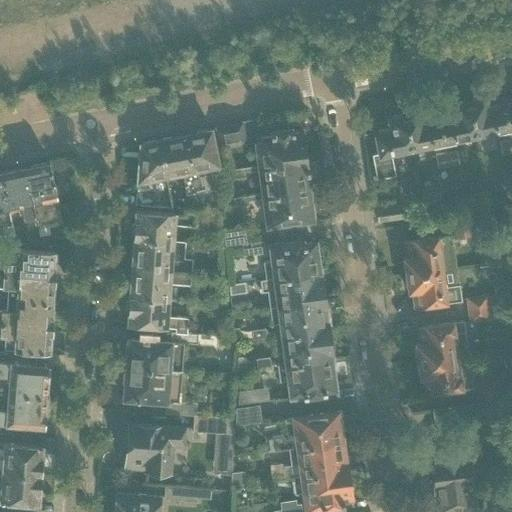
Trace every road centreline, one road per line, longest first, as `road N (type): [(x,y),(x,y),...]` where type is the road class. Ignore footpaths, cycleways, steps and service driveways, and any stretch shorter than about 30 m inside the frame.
road 1 (residential): [(387,511),(331,79)]
road 2 (residential): [(103,124),(71,511)]
road 3 (tertiary): [(103,124),(331,79)]
road 4 (tertiary): [(331,79),(511,45)]
